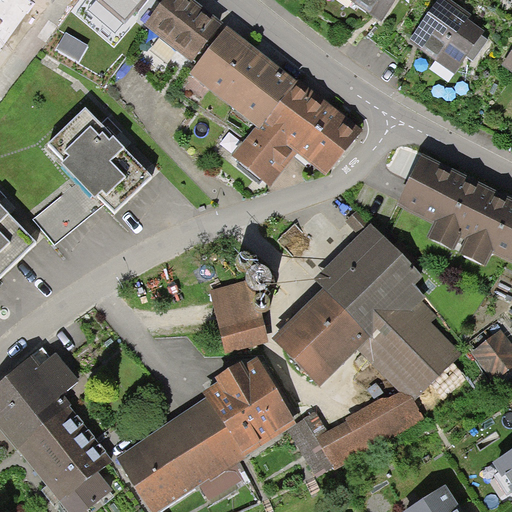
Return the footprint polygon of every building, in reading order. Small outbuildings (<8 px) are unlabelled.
[(0,0),(0,53),(35,5),(27,0),(0,0)] [(146,0),(97,0),(89,11),(114,31),(134,8),(138,11),(146,0)] [(326,172),(361,128),(199,0),(163,0),(144,24),(194,64),(187,73),(252,125),(230,153),(272,186),(299,151),(326,172)] [(357,0),(365,5),(379,14),(388,0),(357,0)] [(468,9),(455,0),(432,0),(409,34),(421,42),(452,64),(481,24),(466,13),(468,9)] [(88,45),(66,32),(57,48),(79,61),(88,45)] [(511,41),(501,56),(511,63),(511,41)] [(115,208),(153,174),(90,106),(47,146),(94,196),(99,191),(115,208)] [(511,196),(424,154),(398,207),(436,226),(430,238),(454,250),(460,239),(466,242),(461,252),(488,266),(493,256),(511,265),(511,196)] [(0,200),(0,272),(2,274),(38,239),(0,200)] [(420,271),(374,224),(315,281),(322,289),(273,337),(320,386),(359,351),(400,392),(407,393),(414,402),(461,352),(432,322),(438,316),(421,298),(426,292),(412,278),(420,271)] [(229,353),(269,343),(260,307),(252,309),(245,283),(213,291),(229,353)] [(511,344),(504,334),(475,359),(499,388),(511,377),(511,344)] [(36,360),(0,388),(0,428),(66,511),(85,511),(112,491),(100,476),(115,464),(63,398),(79,385),(56,355),(41,367),(36,360)] [(118,458),(153,511),(162,511),(200,488),(210,503),(244,480),(234,464),(289,430),(297,426),(257,365),(242,374),(237,367),(216,380),(219,385),(205,394),(209,399),(118,458)] [(318,480),(424,418),(414,402),(407,393),(400,392),(389,398),(382,397),(345,418),(348,420),(330,430),(318,412),(297,426),(289,430),(318,480)] [(511,452),(492,465),(511,496),(511,452)] [(461,511),(446,489),(410,511),(461,511)]
